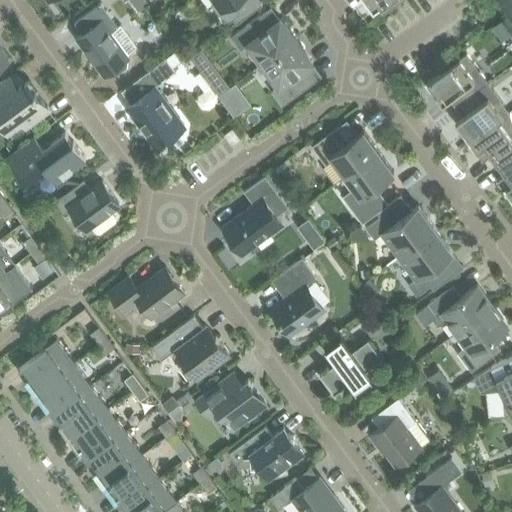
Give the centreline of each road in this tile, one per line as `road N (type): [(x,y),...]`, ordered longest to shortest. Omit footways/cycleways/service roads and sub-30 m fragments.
road 1 (residential): [(389,511),(171,218)]
road 2 (residential): [(171,218),(10,0)]
road 3 (residential): [(511,267),(365,74)]
road 4 (residential): [(171,218),(365,74)]
road 5 (residential): [(0,344),(171,218)]
road 6 (residential): [(365,74),(462,0)]
